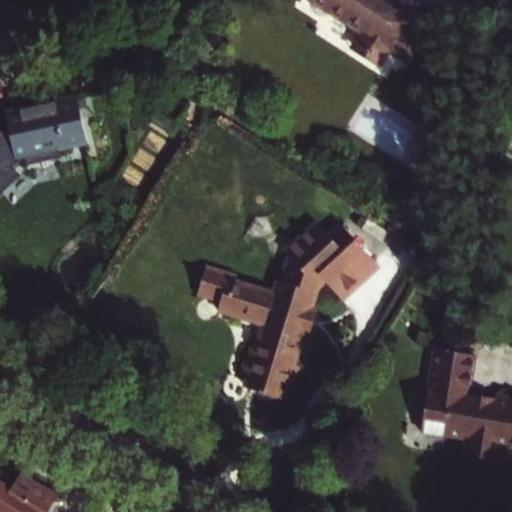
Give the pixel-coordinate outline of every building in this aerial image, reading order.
[(383,45),(401,57),(425,20),(413,13),(411,17),(403,12),(405,8),(392,0),(310,0),(356,29),(348,42),(375,58),(383,45)] [(0,122),(0,123),(11,168),(81,151),(69,105),(0,122)] [(289,256),(284,260),(277,286),(271,285),(268,297),(228,289),(230,284),(198,277),(192,304),(216,309),(214,318),(261,329),(257,348),(252,347),(248,363),(243,362),(239,380),(263,386),(260,398),(285,403),(288,391),(292,392),(298,368),(293,367),(311,288),(318,282),(337,301),(375,267),(337,228),(325,238),(312,225),(285,251),(289,256)] [(473,359),(432,353),(420,437),(464,444),(462,457),(496,462),(498,448),(511,449),(511,407),(494,404),(494,408),(467,404),(473,359)] [(50,511),(60,496),(22,474),(12,490),(0,483),(0,511),(50,511)]
